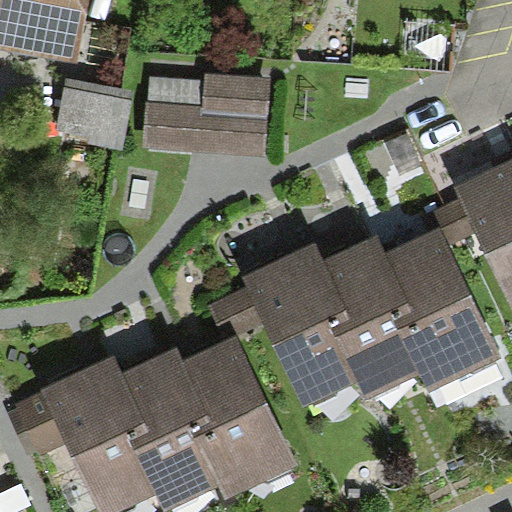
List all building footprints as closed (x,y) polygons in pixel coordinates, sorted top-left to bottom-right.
[(0,0),(0,52),(68,64),(79,0),(0,0)] [(259,77),(203,76),(203,103),(147,102),(145,147),(258,149),(259,77)] [(511,149),(457,177),(511,286),(511,149)] [(315,257),(303,230),(236,262),(247,284),(216,298),(229,329),(262,317),(298,392),(356,364),(365,381),(421,355),(430,373),(485,347),(427,227),(378,250),(369,231),(315,257)] [(41,389),(6,406),(25,447),(60,430),(97,500),(146,474),(156,494),(221,461),(227,473),(280,446),(223,338),(180,361),(167,337),(114,365),(103,343),(31,374),(41,389)]
